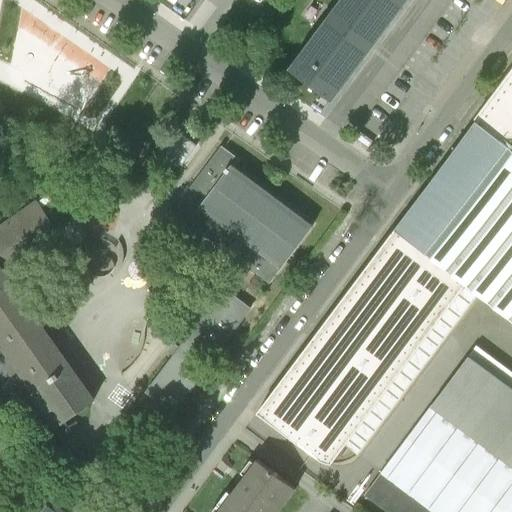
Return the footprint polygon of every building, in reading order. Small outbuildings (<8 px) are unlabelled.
[(339,0),(330,13),(372,43),(404,0),(339,0)] [(372,43),(330,13),(291,65),(333,96),(372,43)] [(511,70),(391,230),(476,295),(511,322),(511,70)] [(174,211),(269,282),(311,226),(232,168),(238,160),(221,148),(174,211)] [(32,393),(56,427),(94,401),(0,267),(0,265),(55,227),(37,202),(0,227),(0,341),(35,391),(32,393)] [(355,455),(476,295),(391,230),(254,415),(318,463),(323,465),(330,465),(336,465),(343,464),(350,461),(355,455)] [(224,288),(145,392),(172,412),(251,307),(224,288)] [(511,511),(511,391),(468,358),(363,496),(384,511),(511,511)] [(256,459),(219,509),(223,511),(275,511),(295,487),(256,459)] [(70,511),(51,497),(39,511),(70,511)]
